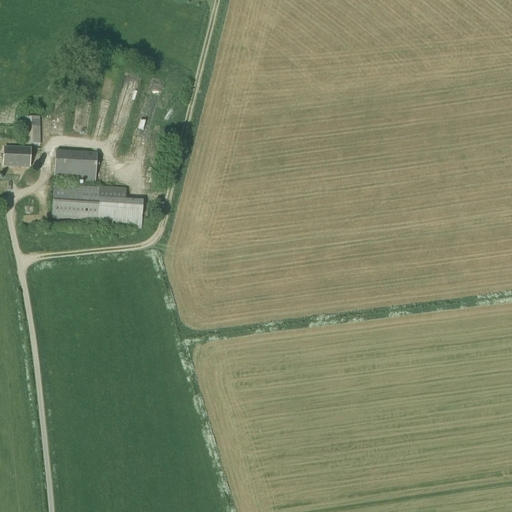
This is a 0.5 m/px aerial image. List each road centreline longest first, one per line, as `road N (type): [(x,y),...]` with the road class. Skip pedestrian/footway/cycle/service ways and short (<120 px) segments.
road 1 (track): [(216,0),(153,239),(19,261)]
road 2 (unclassified): [(45,174),(41,185),(14,196),(9,223),(31,332),(51,511)]
